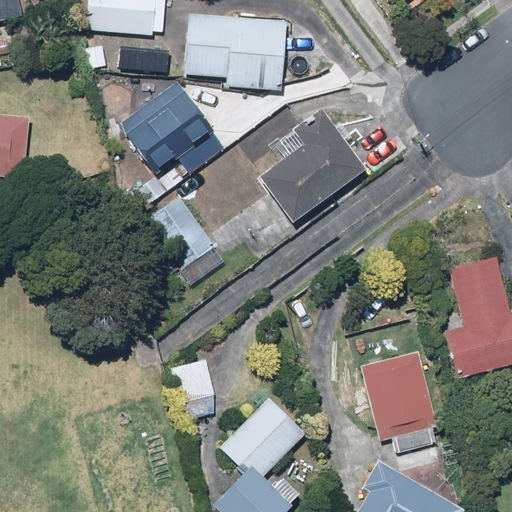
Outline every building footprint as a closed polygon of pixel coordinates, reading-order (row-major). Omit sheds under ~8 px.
[(0,0),(0,22),(18,19),(13,0),(0,0)] [(85,0),(83,31),(149,36),(152,0),(85,0)] [(276,85),(281,23),(184,15),(179,77),(276,85)] [(171,86),(115,125),(147,170),(203,132),(171,86)] [(289,131),(300,146),(253,179),(286,224),(358,172),(313,114),(289,131)] [(0,178),(19,181),(25,120),(0,117),(0,178)] [(176,199),(145,221),(179,269),(210,248),(176,199)] [(511,314),(507,315),(493,260),(445,272),(459,328),(442,333),(454,381),(511,366),(511,314)] [(415,354),(356,368),(375,442),(388,439),(396,474),(438,464),(429,429),(433,428),(415,354)] [(212,397),(203,360),(166,369),(179,421),(212,414),(212,397)] [(281,511),(285,508),(257,481),(302,436),(265,399),(215,450),(240,474),(206,509),(209,511),(281,511)] [(355,490),(362,494),(352,511),(454,511),(371,463),(355,490)]
